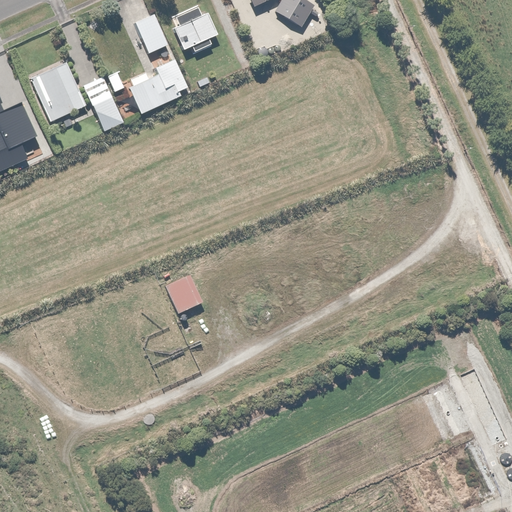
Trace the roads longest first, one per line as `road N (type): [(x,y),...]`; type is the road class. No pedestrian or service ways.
road 1 (unclassified): [(511,206),(417,0)]
road 2 (unclassified): [(181,401),(118,425),(87,425),(0,366)]
